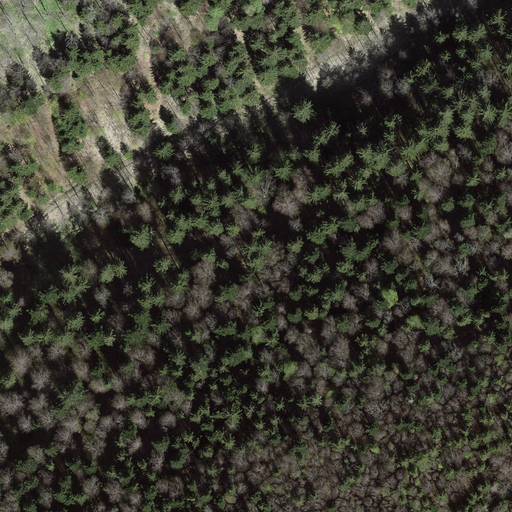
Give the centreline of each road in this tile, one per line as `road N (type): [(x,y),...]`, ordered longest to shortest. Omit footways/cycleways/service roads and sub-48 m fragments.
road 1 (track): [(0,270),(134,255),(314,212),(511,120)]
road 2 (track): [(0,241),(97,175),(445,0)]
